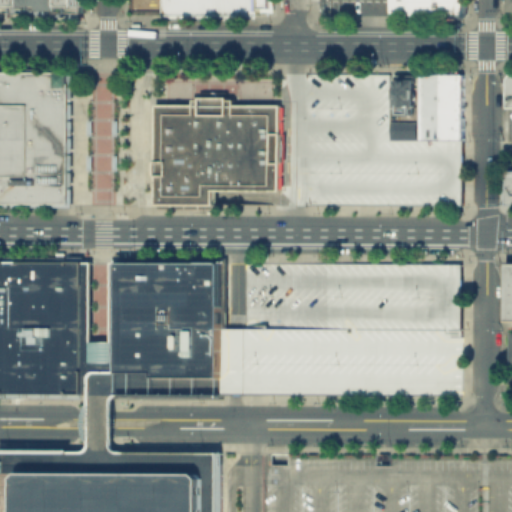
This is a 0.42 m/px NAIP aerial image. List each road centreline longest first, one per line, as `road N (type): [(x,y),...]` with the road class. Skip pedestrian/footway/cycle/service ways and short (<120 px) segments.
road 1 (primary): [(511,47),(0,44)]
road 2 (primary): [(0,231),(511,233)]
road 3 (residential): [(485,425),(486,46)]
road 4 (tertiary): [(174,423),(511,425)]
road 5 (tertiary): [(0,433),(156,431),(174,423)]
